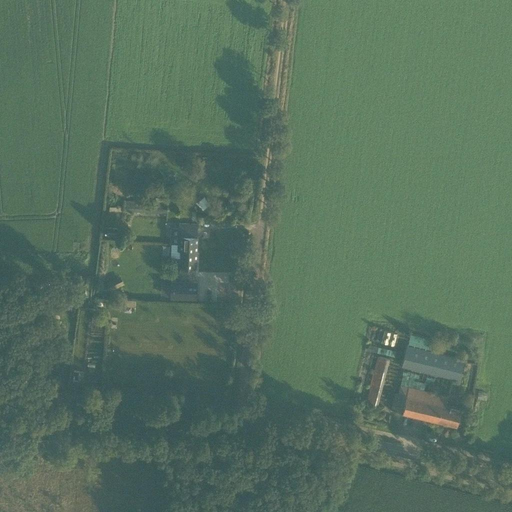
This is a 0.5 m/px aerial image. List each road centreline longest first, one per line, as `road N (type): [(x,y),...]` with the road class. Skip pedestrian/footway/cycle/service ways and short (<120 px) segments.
road 1 (secondary): [(511,481),(394,450),(243,425),(0,415)]
road 2 (track): [(284,0),(243,425)]
